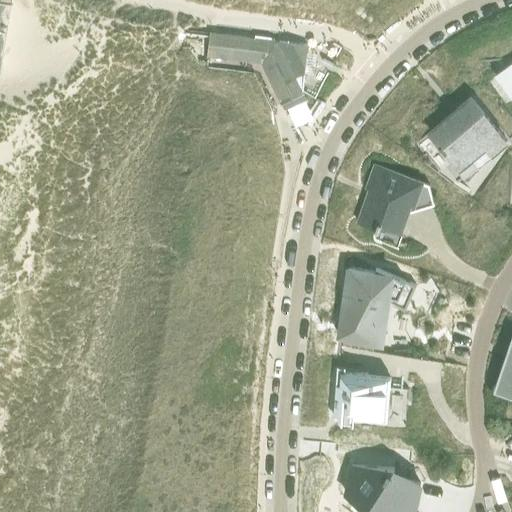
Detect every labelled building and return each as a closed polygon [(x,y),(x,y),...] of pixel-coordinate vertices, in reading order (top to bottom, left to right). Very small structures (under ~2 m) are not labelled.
[(0,71),(11,4),(0,2),(0,71)] [(260,65),(282,106),(303,94),(302,93),(302,91),(278,42),(210,34),(207,58),(260,65)] [(302,91),(308,45),(278,42),(302,91)] [(511,62),(495,74),(494,75),(496,77),(511,99),(511,62)] [(471,96),(428,133),(466,177),(479,166),(477,164),(491,152),(493,154),(509,140),(471,96)] [(370,178),(371,178),(377,180),(368,205),(364,204),(357,223),(375,229),(371,239),(398,248),(398,247),(391,245),(404,209),(411,212),(434,204),(428,186),(429,185),(374,166),(370,178)] [(352,257),(350,257),(336,357),(338,357),(341,335),(381,341),(387,302),(404,309),(414,286),(376,269),(374,273),(351,269),(352,257)] [(511,335),(493,390),(510,396),(511,396),(511,335)] [(337,372),(333,418),(353,419),(387,422),(386,428),(405,430),(409,390),(390,389),(391,376),(367,374),(337,372)] [(345,493),(356,497),(371,503),(377,511),(414,511),(420,483),(395,478),(394,474),(394,468),(351,466),(345,493)] [(377,511),(371,503),(356,497),(350,511),(377,511)]
